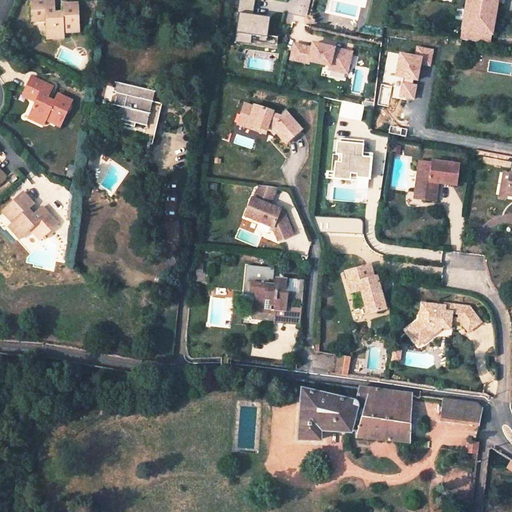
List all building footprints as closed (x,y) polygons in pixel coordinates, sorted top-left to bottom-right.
[(253,0),(236,0),(235,12),(237,12),(232,40),(247,42),(248,35),(256,36),(265,37),(268,17),(257,15),(257,17),(251,16),(253,0)] [(494,0),(465,0),(461,29),(489,33),(494,0)] [(61,15),(53,16),(52,2),(29,3),(30,17),(45,17),(45,23),(47,40),(63,39),(62,33),(78,32),(76,4),(61,5),(61,15)] [(327,68),(345,73),(350,52),(311,42),(310,47),(292,43),(289,59),(306,63),(307,61),(327,65),(327,68)] [(415,101),(422,63),(431,65),(434,49),(417,46),(415,55),(399,52),(395,76),(388,75),(386,86),(396,88),(394,97),(415,101)] [(51,106),(45,103),(51,90),(30,80),(24,94),(37,99),(34,105),(27,121),(42,128),(45,122),(59,129),(71,103),(58,97),(56,96),(51,106)] [(158,107),(148,104),(151,94),(112,86),(111,94),(113,95),(112,101),(109,100),(108,107),(118,109),(115,125),(132,129),(132,126),(143,128),(142,137),(151,139),(158,107)] [(21,99),(34,105),(37,99),(24,94),(21,99)] [(362,105),(340,101),(337,116),(358,120),(362,105)] [(303,129),(285,109),(280,115),(272,112),(272,110),(254,104),(253,106),(244,103),(241,115),(249,117),(247,125),(256,128),(255,131),(264,133),(266,128),(268,121),(275,123),(280,129),(276,132),(286,143),(303,129)] [(237,125),(255,131),(256,128),(247,125),(249,117),(241,115),(237,125)] [(266,128),(275,131),(276,132),(280,129),(275,123),(268,121),(266,128)] [(357,176),(369,177),(370,163),(361,162),(362,157),(364,141),(340,139),(339,143),(338,155),(338,163),(334,163),(333,177),(358,179),(357,176)] [(456,164),(430,161),(429,163),(418,162),(413,192),(421,193),(420,199),(432,201),(435,181),(453,184),(456,164)] [(0,170),(0,187),(9,179),(0,170)] [(276,188),(260,186),(252,201),(250,200),(244,218),(272,228),(278,241),(292,235),(281,209),(274,211),(269,209),(270,206),(268,206),(276,188)] [(11,228),(23,240),(35,228),(40,224),(50,234),(61,224),(46,208),(35,218),(30,212),(37,205),(26,193),(5,213),(16,224),(11,228)] [(35,228),(45,239),(50,234),(40,224),(35,228)] [(373,277),(370,264),(345,270),(350,291),(360,289),(365,314),(384,309),(376,276),(373,277)] [(287,307),(288,300),(303,302),(304,294),(286,292),(287,280),(278,279),(277,286),(269,286),(270,278),(273,278),(274,270),(251,268),(250,276),(248,292),(259,294),(257,313),(276,316),(276,320),(276,323),(285,324),(287,307)] [(305,282),(287,280),(286,292),(304,294),(305,289),(305,282)] [(444,304),(444,306),(421,303),(418,320),(406,330),(414,341),(427,331),(435,333),(441,329),(448,331),(450,320),(450,317),(446,317),(446,312),(458,313),(457,321),(460,321),(467,331),(479,321),(468,307),(444,304)] [(301,325),(302,309),(287,307),(285,324),(301,325)] [(446,312),(446,317),(450,317),(450,320),(457,321),(458,313),(446,312)] [(418,346),(435,333),(427,331),(414,341),(418,346)] [(316,347),(315,355),(338,358),(339,358),(340,350),(316,347)] [(338,358),(335,375),(346,377),(348,359),(339,358),(338,358)] [(409,444),(410,412),(383,408),(386,393),(359,390),(356,403),(363,405),(356,439),(369,441),(382,443),(409,444)] [(356,405),(303,393),(299,441),(320,442),(321,433),(350,434),(356,405)] [(383,408),(410,412),(411,396),(386,393),(383,408)] [(440,420),(462,424),(465,404),(442,400),(440,420)] [(465,404),(462,424),(478,426),(481,411),(476,405),(465,404)] [(475,443),(468,443),(467,454),(477,455),(478,443),(475,442),(475,443)]
